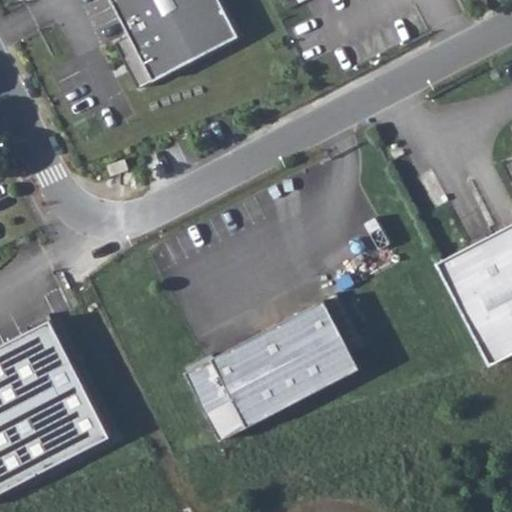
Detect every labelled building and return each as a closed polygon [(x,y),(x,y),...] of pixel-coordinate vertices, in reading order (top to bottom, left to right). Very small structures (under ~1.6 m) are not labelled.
[(222,0),(113,0),(131,34),(116,43),(140,89),(241,36),(222,0)] [(107,164),(111,175),(129,168),(125,158),(107,164)] [(511,353),(511,224),(442,262),(494,362),(511,353)] [(222,440),(362,368),(326,299),(187,371),(222,440)] [(51,319),(0,345),(0,494),(112,436),(51,319)]
